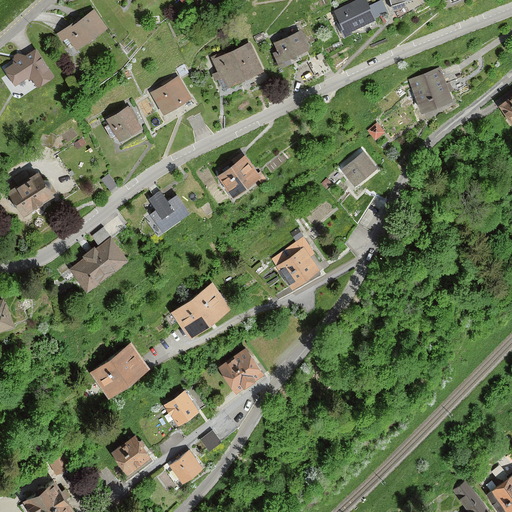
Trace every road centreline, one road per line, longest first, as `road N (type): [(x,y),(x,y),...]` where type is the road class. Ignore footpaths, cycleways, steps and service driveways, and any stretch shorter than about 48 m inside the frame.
road 1 (residential): [(511,11),(171,163),(51,253),(0,264)]
road 2 (residential): [(182,511),(227,460),(277,378),(334,316),(423,146),(511,74)]
